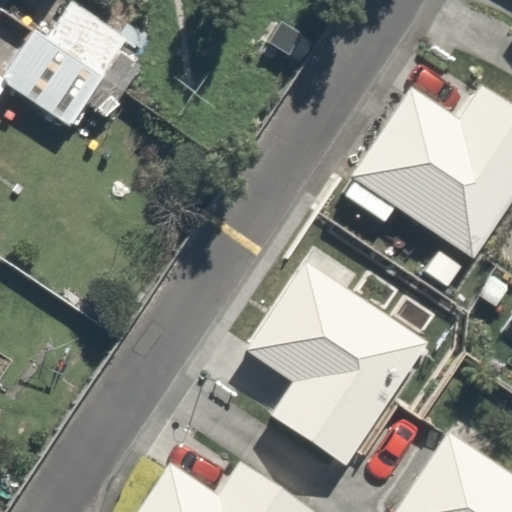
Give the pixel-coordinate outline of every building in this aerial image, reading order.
[(0,85),(63,123),(79,98),(98,109),(132,54),(112,43),(120,30),(71,0),(56,0),(37,32),(21,23),(0,56),(0,85)] [(511,11),(501,32),(511,37),(511,11)] [(399,68),(396,72),(322,192),(373,224),(384,207),(428,235),(407,269),(447,293),(511,188),(511,103),(462,72),(447,97),(399,68)] [(289,243),(284,252),(228,345),(276,373),(254,410),(337,461),(420,322),(289,243)] [(511,285),(502,299),(503,300),(511,306),(511,285)] [(511,511),(511,466),(436,419),(377,511),(511,511)] [(299,511),(306,501),(219,451),(209,469),(164,443),(123,511),(299,511)]
